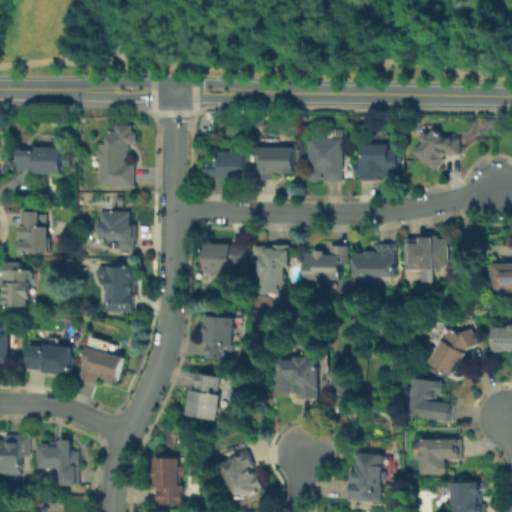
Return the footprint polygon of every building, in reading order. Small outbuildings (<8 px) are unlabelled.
[(129,151),(129,165),(137,165),(137,187),(102,187),(102,146),(111,146),(111,133),(121,133),(121,127),(138,127),(138,146),(129,146),(129,151)] [(437,133),(443,139),(464,139),(464,157),(453,157),(437,174),(417,154),(437,133)] [(345,172),(345,182),(327,182),(327,172),(323,172),(323,182),(311,182),(311,142),(345,142),(345,172)] [(63,148),(63,175),(39,175),(40,170),(19,170),(20,153),(40,154),(40,148),(63,148)] [(300,148),(300,180),(260,180),(260,148),(300,148)] [(393,148),(393,151),(399,151),(399,177),(378,177),(378,182),(361,182),(361,162),(367,162),(367,148),(393,148)] [(208,164),(219,164),(219,153),(250,153),(250,182),(208,182),(208,164)] [(102,244),(102,211),(132,211),(132,225),(139,225),(139,250),(127,250),(127,244),(102,244)] [(40,214),(40,230),(49,230),(49,252),(23,252),(23,244),(32,244),(32,239),(25,239),(25,214),(40,214)] [(443,239),(443,244),(451,244),(451,267),(443,267),(443,272),(423,272),(423,267),(409,267),(409,244),(423,244),(423,239),(443,239)] [(235,245),(235,248),(248,248),(248,265),(235,265),(234,275),(207,275),(207,245),(235,245)] [(281,294),(257,294),(257,274),(261,274),(261,260),(267,260),(267,246),(292,247),(292,269),(287,269),(287,280),(281,280),(281,294)] [(377,252),(377,246),(399,246),(399,279),(358,279),(358,252),(377,252)] [(306,250),(352,250),(352,267),(345,267),(345,283),(306,283),(306,250)] [(492,261),(511,261),(511,290),(492,291),(492,261)] [(6,264),(24,264),(24,271),(34,271),(34,309),(6,309),(6,264)] [(107,268),(137,268),(137,312),(107,312),(107,268)] [(0,318),(6,318),(6,335),(12,335),(12,365),(0,365),(0,318)] [(238,321),(236,347),(228,346),(227,361),(206,359),(208,344),(206,344),(209,318),(238,321)] [(511,356),(496,356),(496,326),(511,326),(511,356)] [(476,330),(482,346),(469,350),(455,376),(434,364),(453,330),(462,335),(476,330)] [(81,378),(92,337),(114,343),(111,353),(129,358),(121,384),(104,379),(102,384),(81,378)] [(31,345),(74,345),(74,375),(31,375),(31,345)] [(316,357),(316,363),(323,363),(323,401),(303,401),(303,395),(280,395),(280,363),(298,363),(298,357),(316,357)] [(194,386),(198,386),(198,376),(224,376),(224,420),(194,420),(194,386)] [(411,401),(416,378),(450,385),(447,397),(459,400),(454,425),(411,416),(414,402),(411,401)] [(0,442),(10,443),(10,436),(31,437),(31,457),(25,457),(25,476),(0,476),(0,442)] [(421,440),(464,440),(464,462),(451,462),(451,475),(421,475),(421,440)] [(63,471),(43,471),(43,442),(74,442),(74,451),(82,451),(82,487),(63,487),(63,471)] [(222,464),(250,452),(265,490),(237,501),(222,464)] [(384,454),(384,503),(360,503),(360,498),(350,498),(350,473),(360,473),(361,454),(384,454)] [(182,459),(182,483),(187,483),(187,506),(165,506),(165,501),(157,501),(157,459),(182,459)] [(485,511),(453,511),(453,508),(457,508),(457,484),(485,484),(485,511)]
